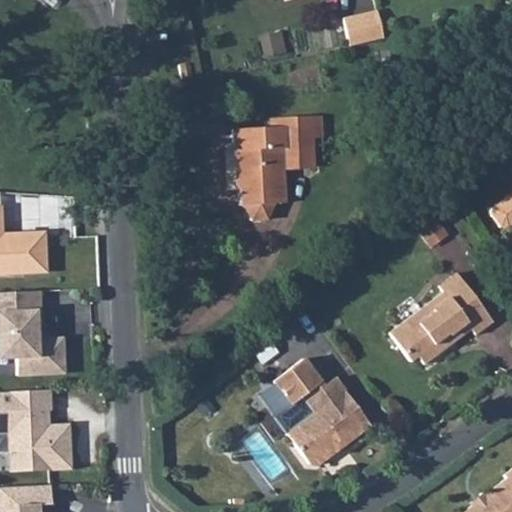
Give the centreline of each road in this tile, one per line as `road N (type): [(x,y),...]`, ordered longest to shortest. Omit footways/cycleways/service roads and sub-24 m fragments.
road 1 (residential): [(107,0),(134,511)]
road 2 (residential): [(511,407),(363,501),(332,511)]
